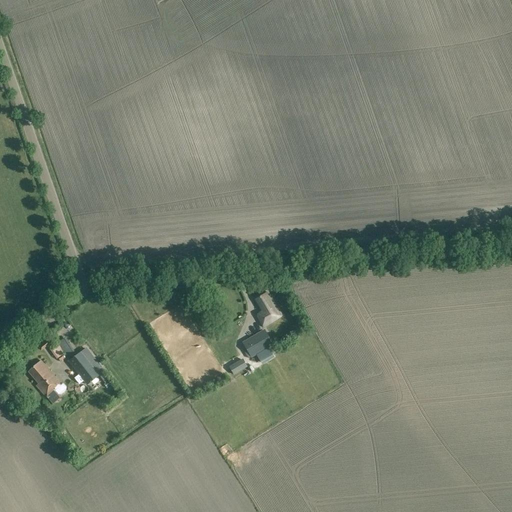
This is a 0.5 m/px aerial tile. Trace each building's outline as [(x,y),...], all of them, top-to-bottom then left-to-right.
[(263,328),(269,324),(281,317),(267,293),(255,300),(261,309),(260,309),(262,311),(256,315),(263,328)] [(263,332),(244,343),(242,344),(251,360),(273,347),(263,332)] [(76,354),(66,338),(57,343),(67,359),(76,354)] [(274,356),(282,352),(280,347),(272,350),(274,356)] [(104,372),(96,362),(86,348),(68,362),(79,375),(74,379),(79,385),(84,381),(87,386),(104,372)] [(247,367),(242,359),(229,368),(234,375),(247,367)] [(41,361),(28,372),(38,384),(36,386),(47,398),(48,397),(53,404),(63,395),(62,394),(66,391),(67,388),(63,384),(62,385),(41,361)] [(59,426),(54,429),(59,437),(63,434),(61,431),(62,430),(59,426)] [(234,440),(229,444),(233,450),(239,446),(234,440)]
